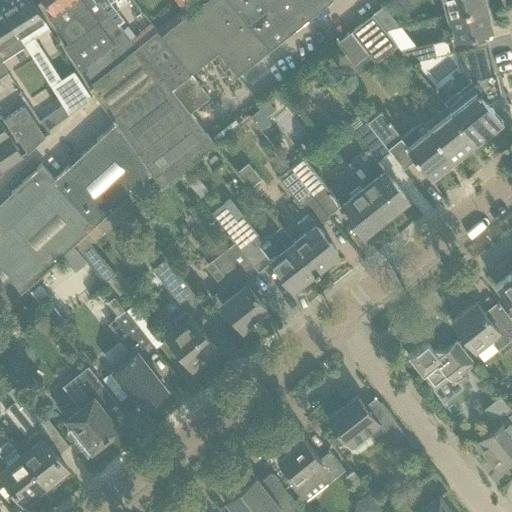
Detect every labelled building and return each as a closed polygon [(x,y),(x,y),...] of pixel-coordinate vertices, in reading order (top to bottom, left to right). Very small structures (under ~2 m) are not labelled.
[(31,0),(15,0),(1,9),(24,46),(68,114),(91,97),(73,70),(59,79),(32,37),(48,26),(43,19),(37,10),(31,0)] [(42,0),(46,4),(52,13),(48,17),(68,43),(63,46),(79,71),(94,95),(95,96),(112,120),(162,79),(135,47),(129,40),(117,25),(95,0),(42,0)] [(95,0),(117,25),(123,20),(110,3),(113,0),(95,0)] [(184,0),(192,10),(159,36),(169,48),(197,25),(195,23),(224,0),(226,0),(247,23),(248,22),(269,5),(263,0),(184,0)] [(169,48),(189,73),(218,51),(236,74),(269,47),(249,23),(248,22),(247,23),(226,0),(224,0),(195,23),(197,25),(169,48)] [(249,23),(269,47),(327,0),(263,0),(269,5),(248,22),(249,23)] [(442,0),(446,14),(485,4),(483,0),(442,0)] [(485,4),(446,14),(450,29),(442,31),(445,40),(491,29),(485,4)] [(383,5),(372,13),(385,29),(399,25),(383,5)] [(0,60),(0,61),(24,46),(1,9),(0,9),(0,60)] [(368,52),(375,61),(397,44),(385,29),(372,13),(351,30),(368,52)] [(150,24),(129,40),(135,47),(156,31),(150,24)] [(351,30),(336,42),(353,64),(368,52),(351,30)] [(162,79),(112,120),(114,123),(150,172),(159,186),(215,143),(214,141),(210,137),(190,112),(208,96),(189,73),(169,48),(159,36),(156,31),(135,47),(162,79)] [(475,89),(449,109),(475,143),(476,142),(473,139),(486,129),(488,132),(502,121),(488,103),(499,94),(486,41),(457,48),(464,75),(475,89)] [(432,42),(400,50),(410,62),(435,55),(432,42)] [(267,101),(249,116),(260,130),(270,122),(265,116),(274,109),(267,101)] [(24,105),(4,119),(26,151),(44,136),(24,105)] [(436,113),(424,123),(427,127),(453,160),(454,159),(452,156),(472,140),(474,143),(475,143),(449,109),(446,106),(436,113)] [(56,108),(39,120),(46,130),(63,119),(56,108)] [(379,111),(367,121),(372,128),(389,151),(403,168),(416,158),(431,177),(432,176),(430,173),(450,157),(452,160),(453,160),(427,127),(424,123),(421,119),(399,137),(379,111)] [(0,169),(1,171),(20,155),(0,122),(0,169)] [(114,123),(54,178),(94,224),(150,172),(114,123)] [(366,148),(344,164),(349,171),(384,214),(406,197),(394,181),(377,160),(389,151),(372,128),(359,138),(366,148)] [(311,196),(326,215),(339,204),(343,209),(344,208),(362,232),(384,214),(349,171),(327,188),(302,157),(289,167),(311,196)] [(0,201),(0,238),(35,278),(94,224),(54,178),(40,164),(0,201)] [(300,205),(311,196),(289,167),(277,176),(300,205)] [(194,174),(186,182),(200,197),(208,190),(194,174)] [(228,200),(212,213),(224,228),(235,242),(247,257),(259,247),(257,244),(261,241),(228,200)] [(304,229),(291,240),(316,272),(319,270),(317,268),(337,252),(308,214),(298,222),(304,229)] [(261,241),(257,244),(259,247),(292,288),(313,271),(315,273),(316,272),(291,240),(280,226),(261,241)] [(0,238),(0,310),(35,278),(0,238)] [(211,261),(228,282),(210,297),(218,306),(221,303),(242,328),(243,327),(242,326),(253,317),(254,318),(257,315),(265,308),(266,308),(267,307),(254,292),(240,274),(253,264),(247,257),(235,242),(211,261)] [(89,243),(79,251),(86,260),(102,281),(103,281),(113,273),(89,243)] [(73,245),(62,255),(75,271),(86,261),(73,245)] [(165,258),(152,269),(185,310),(173,320),(175,322),(163,332),(179,352),(191,368),(192,367),(191,365),(214,347),(215,349),(216,348),(194,320),(207,309),(194,294),(165,258)] [(511,271),(511,272),(495,285),(511,306),(511,307),(511,308),(507,313),(511,320),(511,271)] [(40,284),(30,291),(39,304),(49,296),(40,284)] [(488,318),(483,312),(475,301),(451,320),(474,349),(488,338),(497,350),(511,337),(511,320),(507,313),(497,301),(496,302),(501,308),(488,318)] [(53,308),(46,313),(54,323),(60,318),(53,308)] [(149,341),(124,310),(107,324),(128,350),(109,366),(113,370),(102,379),(120,401),(131,392),(143,407),(165,389),(136,352),(149,341)] [(474,362),(468,355),(456,339),(444,349),(432,348),(426,340),(407,355),(422,374),(424,372),(434,384),(432,386),(443,401),(461,386),(457,381),(454,383),(452,380),(474,362)] [(97,404),(109,394),(87,366),(70,380),(75,386),(67,392),(79,407),(67,417),(91,447),(116,427),(97,404)] [(29,435),(26,437),(31,443),(19,452),(44,483),(56,473),(57,475),(66,467),(36,429),(34,432),(31,429),(46,417),(26,391),(4,409),(24,434),(27,432),(29,435)] [(405,434),(380,403),(369,412),(356,395),(327,418),(350,447),(378,425),(393,444),(405,434)] [(500,395),(478,413),(488,426),(510,408),(500,395)] [(511,412),(476,441),(491,461),(495,458),(501,466),(511,457),(511,412)] [(0,472),(11,486),(23,502),(32,494),(31,493),(44,483),(19,452),(8,438),(0,444),(0,472)] [(290,484),(302,500),(303,501),(304,500),(300,495),(322,477),(326,483),(344,469),(328,448),(327,449),(328,451),(319,458),(303,438),(296,443),(297,444),(293,448),(292,447),(287,450),(285,448),(277,455),(278,457),(276,459),(295,482),(292,485),(291,483),(290,484)] [(352,471),(345,477),(352,487),(360,481),(352,471)] [(224,501),(232,511),(302,511),(271,472),(254,486),(236,484),(234,492),(224,501)] [(369,508),(363,511),(379,511),(382,510),(368,492),(361,497),(369,508)] [(423,508),(418,511),(451,511),(439,496),(423,508)]
